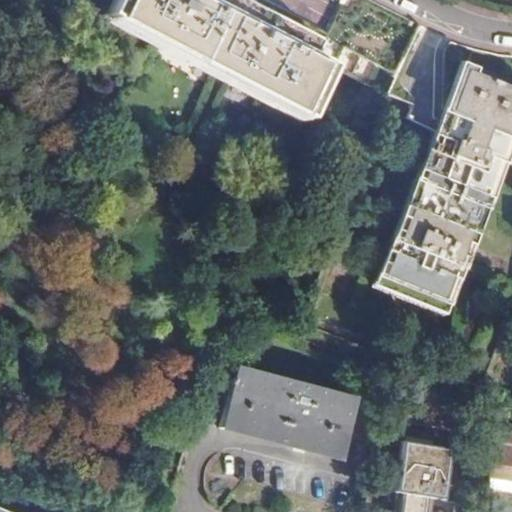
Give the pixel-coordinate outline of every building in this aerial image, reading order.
[(110,0),(104,13),(305,119),(331,67),(310,55),(316,41),(237,0),(110,0)] [(341,48),(331,67),(383,94),(386,88),(385,85),(391,74),(341,48)] [(511,119),(511,90),(464,69),(376,284),(435,309),(511,119)] [(230,368),(220,405),(214,428),(333,459),(339,437),(349,400),(230,368)] [(507,432),(492,428),(485,472),(511,477),(511,440),(506,439),(507,432)] [(391,489),(395,490),(392,511),(426,511),(429,495),(439,496),(447,446),(400,439),(391,489)]
